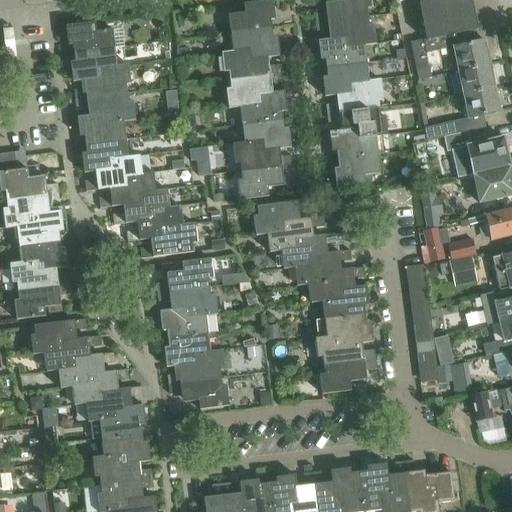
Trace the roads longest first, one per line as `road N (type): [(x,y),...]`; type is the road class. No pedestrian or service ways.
road 1 (residential): [(413,397),(177,426),(182,471),(418,443)]
road 2 (residential): [(0,138),(26,120),(11,0)]
road 3 (residential): [(413,397),(393,259)]
